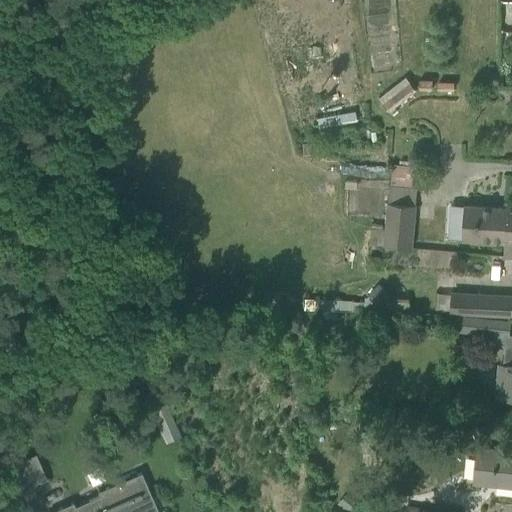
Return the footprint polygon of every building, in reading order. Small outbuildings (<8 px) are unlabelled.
[(389,111),(416,90),(405,76),(378,97),(389,111)] [(352,150),(351,162),(389,164),(390,152),(352,150)] [(387,198),(383,245),(412,248),(416,201),(387,198)] [(475,241),(504,243),(506,209),(464,206),(462,241),(475,241)] [(511,208),(506,209),(504,243),(503,258),(511,258),(511,208)] [(370,228),(369,241),(381,241),(382,229),(370,228)] [(511,304),(511,296),(451,293),(450,313),(511,316),(511,304)] [(509,321),(459,316),(458,330),(493,333),(508,335),(508,332),(509,321)] [(493,333),(491,346),(505,348),(503,365),(497,364),(494,394),(508,396),(511,396),(511,332),(508,332),(508,335),(493,333)] [(162,394),(148,401),(158,424),(172,417),(162,394)] [(511,453),(475,451),(473,484),(511,486),(511,453)] [(35,454),(15,463),(26,486),(46,476),(35,454)] [(156,511),(151,499),(140,472),(94,491),(96,497),(70,508),(67,501),(45,510),(45,511),(156,511)]
